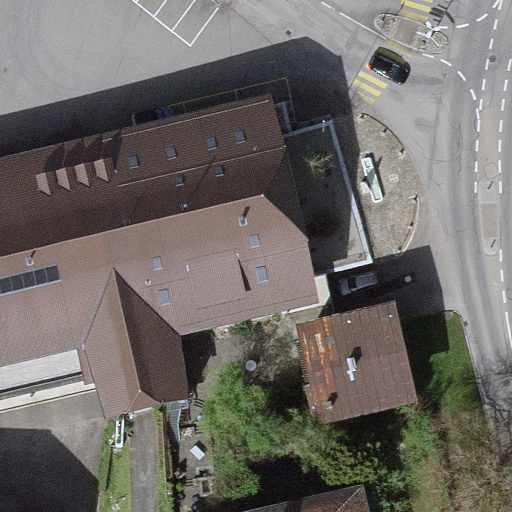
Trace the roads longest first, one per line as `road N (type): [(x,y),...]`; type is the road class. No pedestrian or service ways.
road 1 (tertiary): [(497,67),(489,218),(511,346)]
road 2 (unclassified): [(497,67),(331,0)]
